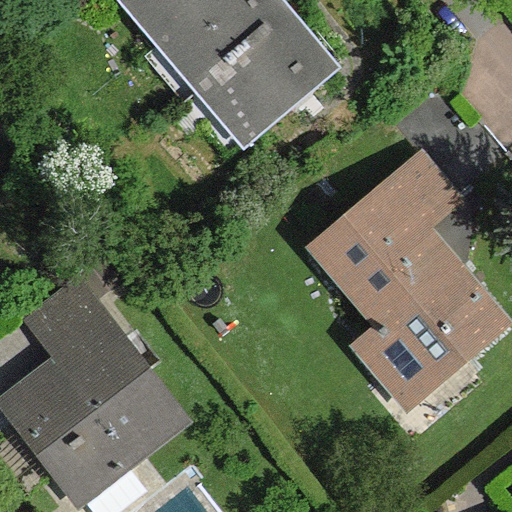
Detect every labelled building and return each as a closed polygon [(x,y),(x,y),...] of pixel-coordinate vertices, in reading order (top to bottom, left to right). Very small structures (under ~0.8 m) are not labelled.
[(333,68),(276,0),(128,0),(245,141),(333,68)] [(460,199),(426,158),(318,247),(386,328),(364,346),(411,403),(506,324),(457,266),(445,276),(413,238),(460,199)] [(62,367),(112,330),(73,280),(23,317),(62,367)] [(127,463),(182,422),(112,330),(62,367),(12,405),(82,497),(127,463)] [(147,488),(127,463),(82,497),(94,511),(126,511),(146,497),(147,488)]
